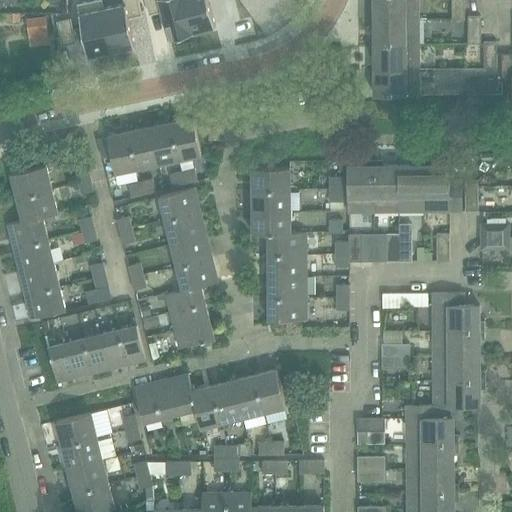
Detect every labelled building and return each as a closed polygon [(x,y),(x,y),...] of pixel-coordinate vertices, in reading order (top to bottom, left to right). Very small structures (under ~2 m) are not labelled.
[(102,0),(97,0),(78,4),(80,13),(89,56),(112,51),(104,13),(103,9),(104,8),(102,0)] [(104,8),(103,9),(104,13),(112,51),(135,46),(129,18),(142,15),(142,12),(139,0),(124,0),(125,4),(104,8)] [(184,0),(145,0),(149,12),(150,15),(159,12),(163,11),(163,12),(170,39),(193,33),(188,12),(184,0)] [(184,0),(188,12),(193,33),(216,27),(212,12),(208,0),(184,0)] [(374,0),(375,20),(419,19),(418,0),(374,0)] [(452,0),(453,13),(453,21),(465,21),(465,0),(452,0)] [(483,30),(495,29),(495,9),(483,9),(483,30)] [(46,16),(29,18),(30,31),(40,30),(48,29),(46,16)] [(481,17),(469,17),(469,45),(481,45),(481,17)] [(71,19),(57,22),(63,45),(76,42),(71,19)] [(369,34),(369,45),(419,45),(419,19),(375,20),(375,34),(369,34)] [(485,42),(485,62),(484,70),(497,70),(497,42),(485,42)] [(375,55),(375,70),(420,70),(419,45),(369,45),(369,55),(375,55)] [(502,81),(509,81),(511,80),(511,53),(502,53),(502,81)] [(420,70),(375,70),(375,96),(391,96),(391,101),(401,101),(401,96),(420,95),(420,70)] [(194,118),(172,123),(179,160),(202,155),(194,118)] [(172,123),(151,127),(158,164),(179,160),(172,123)] [(151,127),(129,132),(137,169),(158,164),(151,127)] [(137,169),(129,132),(108,136),(116,173),(137,169)] [(375,212),(374,160),(365,160),(365,166),(349,166),(349,212),(375,212)] [(383,160),(374,160),(375,212),(399,212),(399,166),(383,166),(383,160)] [(415,165),(399,166),(399,212),(424,211),(424,160),(414,160),(415,165)] [(433,160),(424,160),(424,211),(449,211),(449,181),(449,165),(433,165),(433,160)] [(12,173),(18,198),(52,189),(47,165),(12,173)] [(75,170),(78,183),(90,180),(88,167),(75,170)] [(253,168),(253,190),(290,189),(290,167),(253,168)] [(195,168),(182,171),(185,184),(198,181),(195,168)] [(185,184),(182,171),(170,174),(173,187),(185,184)] [(343,189),(343,177),(330,177),(330,189),(343,189)] [(152,178),(140,182),(143,194),(156,191),(152,178)] [(90,180),(78,183),(80,195),(93,192),(90,180)] [(449,181),(449,211),(462,211),(462,181),(449,181)] [(143,194),(140,182),(128,184),(132,197),(143,194)] [(466,184),(466,211),(479,211),(479,184),(466,184)] [(160,196),(166,220),(201,212),(195,188),(160,196)] [(18,198),(23,220),(24,221),(43,216),(58,212),(52,189),(18,198)] [(253,190),(253,211),(290,211),(290,189),(253,190)] [(343,202),(343,189),(330,189),(331,202),(343,202)] [(511,210),(511,190),(496,191),(497,211),(511,210)] [(143,208),(129,213),(137,235),(151,230),(143,208)] [(253,234),(269,234),(269,233),(290,233),(290,232),(290,211),(253,211),(253,234)] [(166,220),(172,244),(207,235),(201,212),(166,220)] [(8,224),(14,248),(49,239),(43,216),(24,221),(23,220),(8,224)] [(80,219),(83,231),(95,228),(92,216),(80,219)] [(117,219),(120,232),(132,229),(129,216),(117,219)] [(329,233),(342,233),(342,220),(329,220),(329,233)] [(482,225),(482,237),(509,237),(509,225),(482,225)] [(95,228),(83,231),(86,243),(98,240),(95,228)] [(132,229),(120,232),(123,244),(136,241),(132,229)] [(269,234),(269,255),(306,255),(306,232),(290,232),(290,233),(269,233),(269,234)] [(349,242),(349,254),(349,262),(362,262),(362,234),(349,234),(349,242)] [(412,234),(399,235),(399,261),(412,261),(412,234)] [(437,234),(438,261),(450,261),(450,234),(437,234)] [(172,244),(178,267),(213,259),(207,235),(172,244)] [(399,261),(399,235),(387,235),(388,261),(399,261)] [(509,237),(482,237),(482,249),(510,249),(509,237)] [(14,248),(20,271),(55,263),(49,239),(14,248)] [(336,242),(336,254),(349,254),(349,242),(336,242)] [(349,267),(349,262),(349,254),(336,254),(336,267),(349,267)] [(147,283),(160,280),(154,255),(141,259),(147,283)] [(269,255),(269,276),(307,276),(306,255),(269,255)] [(178,267),(184,290),(202,286),(219,282),(213,259),(178,267)] [(20,271),(26,295),(60,286),(55,263),(20,271)] [(91,266),(94,278),(107,275),(104,263),(91,266)] [(129,266),(132,278),(144,275),(141,263),(129,266)] [(107,275),(94,278),(97,290),(110,287),(107,275)] [(144,275),(132,278),(135,290),(147,287),(144,275)] [(269,276),(270,298),(307,298),(307,276),(269,276)] [(337,285),(337,298),(350,298),(350,285),(337,285)] [(60,286),(26,295),(32,319),(66,310),(60,286)] [(167,294),(171,312),(206,303),(202,286),(184,290),(167,294)] [(434,293),(434,331),(485,330),(485,321),(480,321),(480,305),(464,305),(464,293),(434,293)] [(307,298),(270,298),(270,320),(308,320),(307,298)] [(350,298),(337,298),(337,310),(350,310),(350,298)] [(171,312),(176,330),(210,322),(206,303),(171,312)] [(210,322),(176,330),(180,348),(202,342),(203,346),(212,344),(211,340),(215,339),(210,322)] [(138,326),(119,330),(128,365),(147,360),(138,326)] [(119,330),(102,335),(110,369),(128,365),(119,330)] [(434,331),(434,357),(480,356),(480,340),(485,340),(485,330),(434,331)] [(102,335),(85,339),(93,373),(110,369),(102,335)] [(85,339),(67,343),(76,377),(93,373),(85,339)] [(76,377),(67,343),(49,347),(57,382),(76,377)] [(383,344),(383,357),(409,357),(410,344),(383,344)] [(434,357),(434,380),(486,380),(486,371),(480,371),(480,356),(434,357)] [(409,357),(383,357),(383,369),(409,369),(409,357)] [(277,370),(255,375),(264,412),(286,407),(277,370)] [(179,414),(196,410),(197,410),(192,391),(193,391),(189,374),(171,379),(179,414)] [(255,375),(234,381),(243,417),(264,412),(255,375)] [(161,418),(179,414),(171,379),(153,383),(161,418)] [(407,406),(407,418),(438,418),(437,406),(459,406),(481,406),(481,389),(486,389),(486,380),(434,380),(435,406),(407,406)] [(234,381),(214,386),(223,422),(243,417),(234,381)] [(144,423),(161,418),(153,383),(135,387),(144,423)] [(197,410),(196,410),(200,428),(223,422),(214,386),(193,391),(192,391),(197,410)] [(407,418),(408,444),(459,443),(459,434),(454,434),(454,419),(459,419),(459,406),(437,406),(438,418),(407,418)] [(57,421),(63,446),(98,437),(92,413),(57,421)] [(123,418),(126,430),(138,427),(135,416),(123,418)] [(358,419),(358,431),(385,431),(385,418),(358,419)] [(126,430),(129,444),(141,441),(138,427),(126,430)] [(63,446),(69,470),(104,461),(98,437),(63,446)] [(272,455),(272,442),(259,442),(259,455),(272,455)] [(285,442),(272,442),(272,455),(285,455),(285,442)] [(408,444),(408,469),(454,468),(454,453),(459,453),(459,443),(408,444)] [(215,447),(215,460),(227,460),(227,446),(215,447)] [(239,446),(227,446),(227,460),(239,459),(239,446)] [(358,456),(358,469),(385,469),(385,456),(358,456)] [(239,459),(227,460),(227,472),(239,471),(239,459)] [(227,460),(215,460),(215,472),(227,472),(227,460)] [(325,460),(300,460),(300,473),(325,473),(325,460)] [(69,470),(75,493),(109,484),(104,461),(69,470)] [(276,474),(276,461),(263,461),(263,474),(276,474)] [(288,461),(276,461),(276,474),(288,473),(288,461)] [(134,465),(137,477),(149,474),(147,462),(134,465)] [(179,475),(179,463),(166,463),(166,475),(179,475)] [(192,463),(179,463),(179,475),(192,475),(192,463)] [(408,469),(408,493),(460,493),(460,484),(454,484),(454,468),(408,469)] [(385,469),(358,469),(358,481),(385,481),(385,469)] [(149,474),(137,477),(140,490),(152,487),(149,474)] [(109,484),(75,493),(79,511),(94,511),(115,507),(109,484)] [(202,493),(202,509),(203,509),(203,511),(227,511),(227,493),(202,493)] [(252,493),(227,493),(227,511),(251,511),(252,507),(252,493)] [(460,493),(408,493),(408,511),(454,511),(454,502),(460,502),(460,493)]
